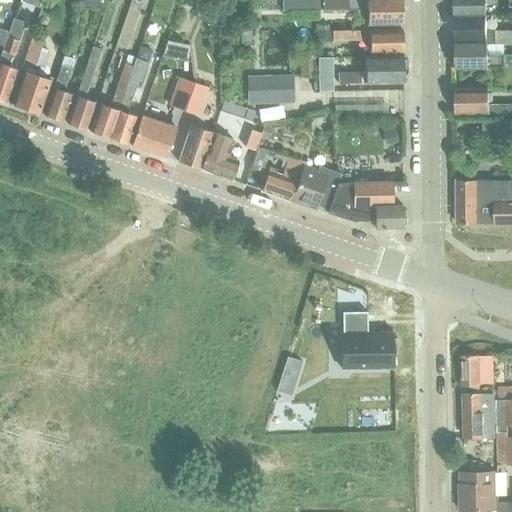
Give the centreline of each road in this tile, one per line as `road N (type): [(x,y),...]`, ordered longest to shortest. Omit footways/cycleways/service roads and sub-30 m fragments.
road 1 (residential): [(433,281),(0,130)]
road 2 (residential): [(433,281),(424,0)]
road 3 (residential): [(435,511),(433,281)]
